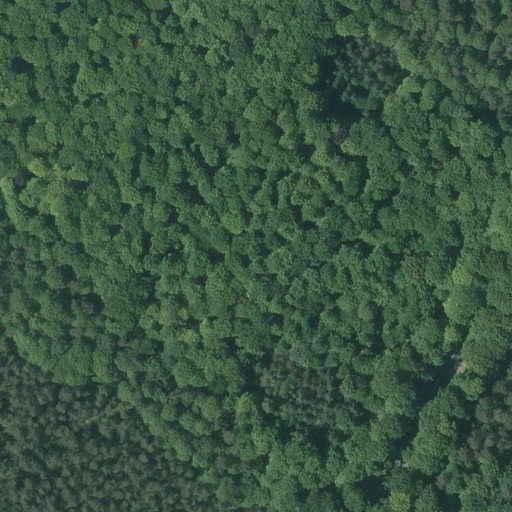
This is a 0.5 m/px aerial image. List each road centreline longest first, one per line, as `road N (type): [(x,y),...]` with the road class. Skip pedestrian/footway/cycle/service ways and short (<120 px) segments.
road 1 (track): [(314,511),(380,407),(377,340),(384,321),(451,274),(511,187)]
road 2 (primary): [(371,511),(511,248)]
